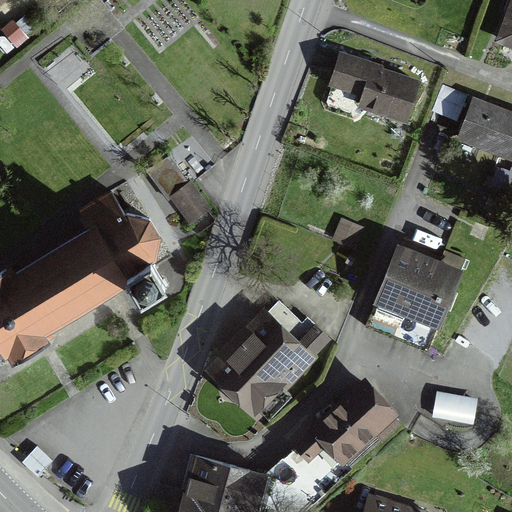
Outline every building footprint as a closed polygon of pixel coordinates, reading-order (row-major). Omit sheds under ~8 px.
[(511,0),(497,40),(511,45),(511,0)] [(13,21),(3,30),(17,47),(27,39),(13,21)] [(416,84),(378,71),(379,68),(339,55),(332,76),(364,87),(358,105),(404,120),(416,84)] [(440,88),(431,111),(443,116),(448,104),(459,108),(464,97),(440,88)] [(478,146),(511,158),(511,115),(471,100),(458,135),(479,143),(478,146)] [(190,221),(205,210),(187,185),(171,196),(190,221)] [(0,345),(12,366),(50,343),(45,334),(129,284),(140,302),(169,284),(155,263),(162,237),(149,218),(126,214),(110,191),(81,208),(90,227),(13,274),(9,267),(0,272),(0,345)] [(503,209),(508,197),(493,191),(486,208),(496,212),(498,207),(503,209)] [(457,273),(396,249),(363,327),(395,339),(425,352),(457,273)] [(238,343),(234,339),(209,365),(213,369),(255,409),(304,357),(306,358),(325,338),(304,318),(299,324),(277,302),(238,343)] [(366,387),(359,387),(295,444),(298,448),(268,476),(262,474),(252,509),(263,511),(297,511),(348,467),(347,465),(396,420),(366,387)] [(434,415),(473,422),(477,400),(438,393),(434,415)] [(52,460),(37,445),(30,454),(45,468),(52,460)] [(45,468),(30,454),(22,462),(38,476),(45,468)] [(262,474),(194,456),(178,511),(251,511),(252,509),(262,474)] [(421,511),(371,497),(366,511),(421,511)]
